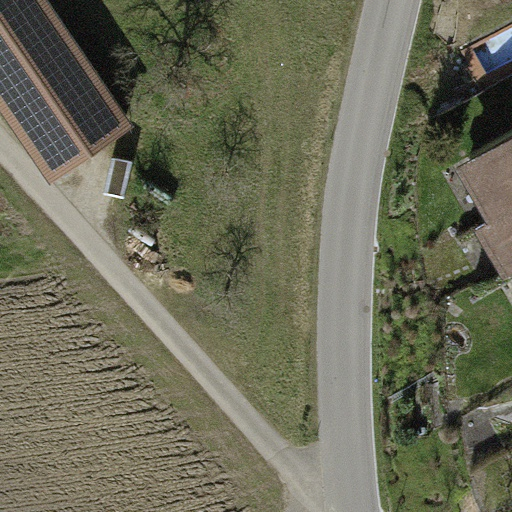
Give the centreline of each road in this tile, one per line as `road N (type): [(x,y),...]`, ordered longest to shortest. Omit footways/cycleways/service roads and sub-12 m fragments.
road 1 (unclassified): [(355,511),(347,292),(375,97),(400,0)]
road 2 (track): [(334,511),(0,142)]
